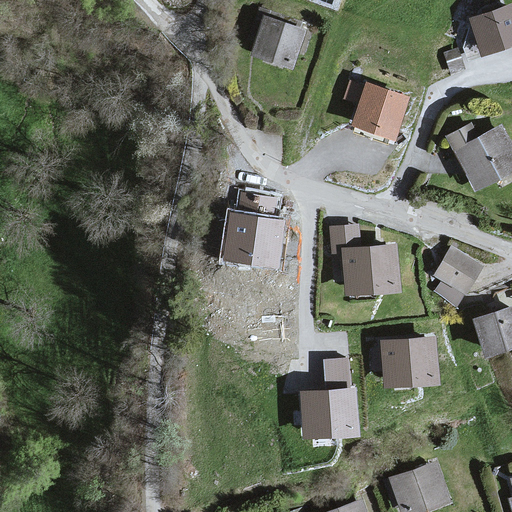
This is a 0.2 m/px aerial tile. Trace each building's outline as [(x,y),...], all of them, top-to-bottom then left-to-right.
[(511,45),(511,6),(480,19),(492,53),(511,45)] [(312,32),(274,18),(261,52),(299,67),(312,32)] [(415,95),(374,84),(364,121),(405,133),(415,95)] [(511,171),(511,133),(507,124),(485,137),(478,124),(456,136),(485,187),(511,171)] [(345,277),(400,276),(399,230),(376,231),(376,212),(330,213),(331,239),(344,239),(345,277)] [(487,266),(456,249),(442,273),(474,290),(487,266)] [(511,346),(511,305),(482,316),(496,353),(511,346)] [(438,368),(437,321),(380,323),(382,370),(438,368)] [(324,343),(325,368),(300,369),(301,417),(356,415),(354,343),(324,343)] [(420,511),(457,498),(443,459),(399,476),(412,511),(420,511)] [(374,511),(368,497),(331,511),(374,511)]
